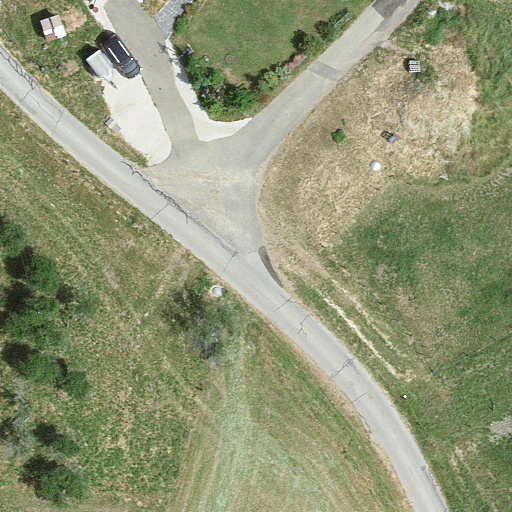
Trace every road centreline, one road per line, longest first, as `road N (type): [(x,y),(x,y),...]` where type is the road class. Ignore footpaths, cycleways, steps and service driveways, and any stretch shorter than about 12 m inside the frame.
road 1 (unclassified): [(430,511),(343,369),(179,214),(24,101),(0,68)]
road 2 (track): [(402,0),(179,214)]
